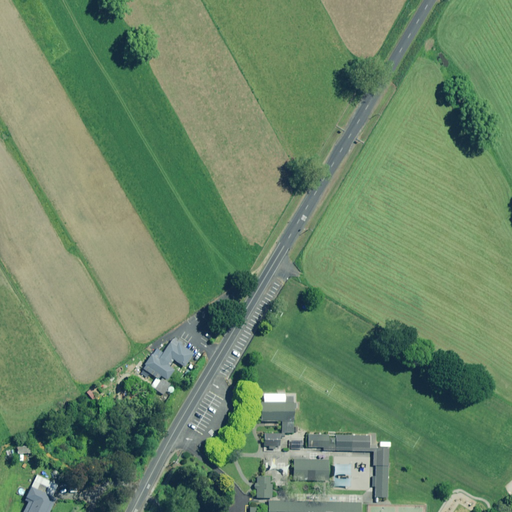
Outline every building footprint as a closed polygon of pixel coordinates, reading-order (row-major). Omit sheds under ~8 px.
[(167,380),(174,370),(169,367),(173,360),(184,368),(193,354),(178,344),(176,346),(169,342),(163,352),(155,347),(144,363),(146,365),(143,370),(156,378),(150,387),(163,395),(171,382),(167,380)] [(96,398),(89,390),(86,393),(92,401),(96,398)] [(288,399),(255,398),(254,418),(288,419),(288,399)] [(275,431),(259,430),(258,443),(275,444),(275,431)] [(349,432),(303,431),(303,446),(348,447),(349,432)] [(33,454),(33,446),(18,447),(19,455),(33,454)] [(326,456),(289,455),(288,477),(325,478),(326,456)] [(385,462),(370,461),(369,494),(383,495),(385,462)] [(350,464),(334,464),(333,489),(349,490),(350,464)] [(284,475),(280,466),(270,471),(276,484),(283,481),(281,477),(284,475)] [(268,473),(251,472),(250,494),(267,495),(268,473)] [(58,486),(37,475),(25,499),(29,500),(23,511),(49,511),(56,500),(52,498),(58,486)] [(356,511),(357,501),(263,498),(262,511),(356,511)]
